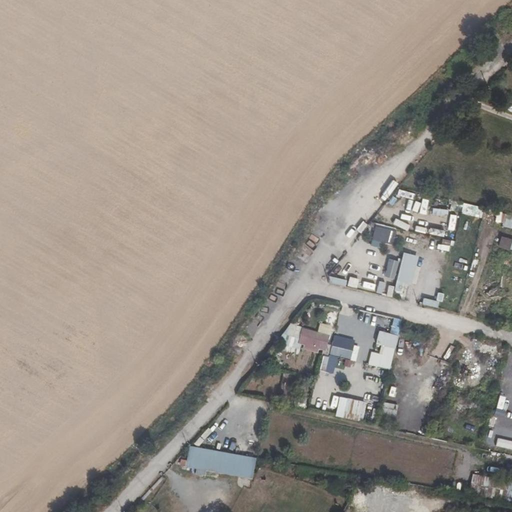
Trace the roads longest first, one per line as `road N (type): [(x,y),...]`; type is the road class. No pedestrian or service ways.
road 1 (track): [(116,511),(160,473),(313,280)]
road 2 (track): [(313,280),(464,96),(511,50)]
road 3 (track): [(313,280),(511,338)]
